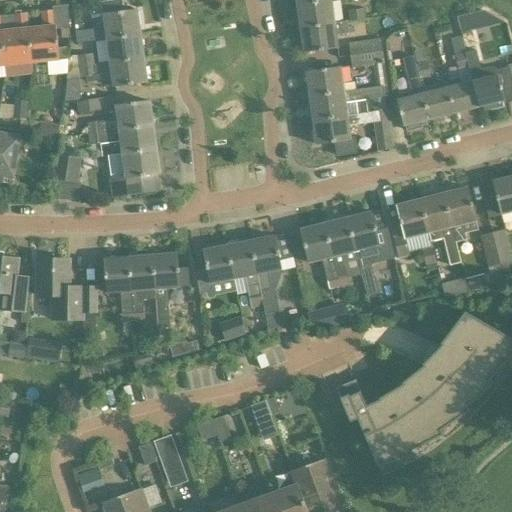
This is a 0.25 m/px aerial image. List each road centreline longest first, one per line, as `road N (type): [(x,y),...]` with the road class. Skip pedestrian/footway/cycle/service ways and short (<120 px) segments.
road 1 (residential): [(511,134),(272,198)]
road 2 (residential): [(204,205),(183,218),(0,223)]
road 3 (residential): [(176,0),(204,205)]
road 4 (residential): [(272,198),(272,71),(251,0)]
